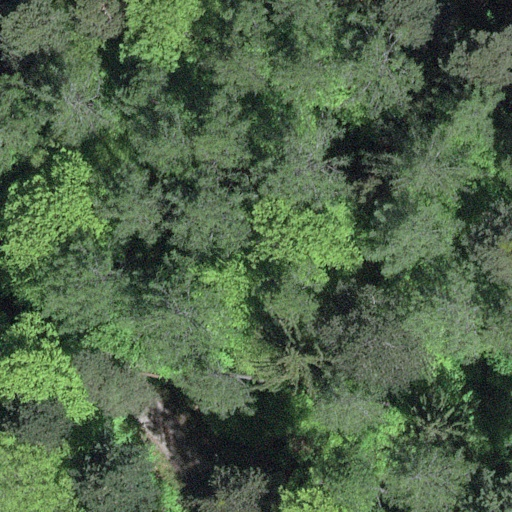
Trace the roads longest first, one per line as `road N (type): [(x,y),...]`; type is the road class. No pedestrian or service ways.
road 1 (track): [(0,163),(8,205),(35,259),(229,511)]
road 2 (track): [(57,0),(5,110),(0,146)]
